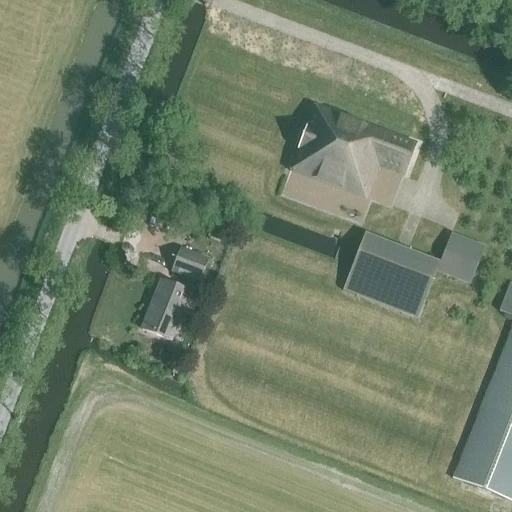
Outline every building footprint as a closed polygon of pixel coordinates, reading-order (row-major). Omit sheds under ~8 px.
[(314,107),(289,173),(292,174),(292,175),(366,203),(378,173),(380,174),(381,171),(404,180),(417,145),(317,107),(316,108),(314,107)] [(198,218),(189,214),(184,225),(193,229),(198,218)] [(416,320),(438,262),(365,234),(342,291),(416,320)] [(439,264),(436,273),(471,287),(485,249),(450,235),(439,264)] [(171,273),(200,285),(209,262),(180,250),(171,273)] [(190,296),(160,284),(142,332),(171,343),(190,296)] [(511,318),(511,327),(451,482),(511,505),(511,285),(509,284),(498,313),(511,318)]
